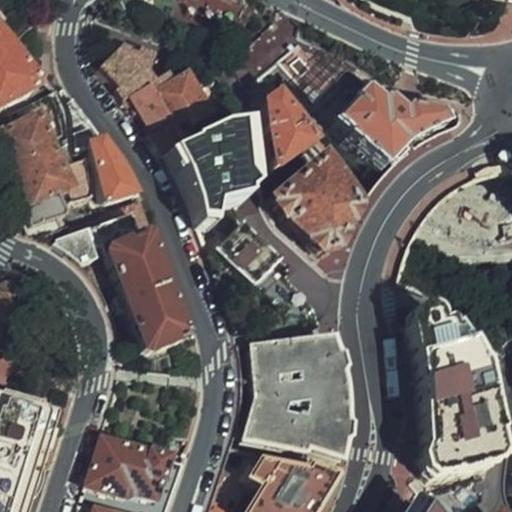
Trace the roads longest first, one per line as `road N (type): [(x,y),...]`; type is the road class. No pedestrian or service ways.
road 1 (residential): [(75,0),(70,63),(152,193),(208,340),(211,417),(181,511)]
road 2 (tertiary): [(350,511),(373,431),(357,324),(362,271),(379,226),(419,178),(511,130)]
road 3 (residential): [(53,511),(95,384),(93,336),(67,287),(42,266),(0,253)]
road 4 (residential): [(501,80),(411,58),(289,0)]
